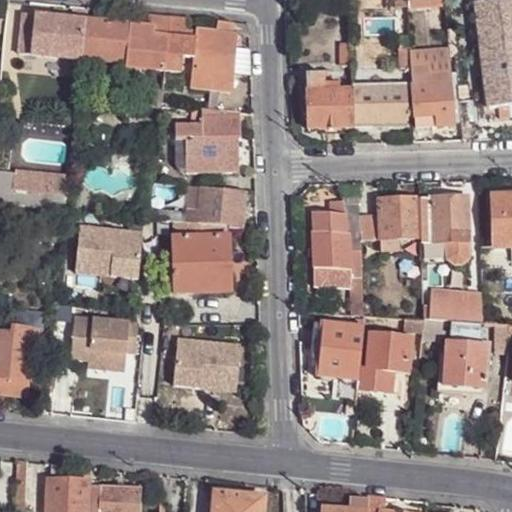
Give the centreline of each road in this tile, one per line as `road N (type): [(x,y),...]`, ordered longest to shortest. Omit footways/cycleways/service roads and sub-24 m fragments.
road 1 (unclassified): [(281,466),(270,166)]
road 2 (residential): [(281,466),(0,436)]
road 3 (unclassified): [(511,159),(270,166)]
road 4 (residential): [(511,495),(281,466)]
road 5 (unclassified): [(270,166),(264,2)]
